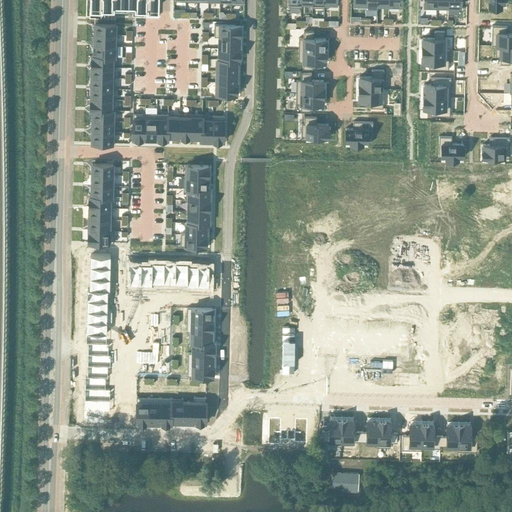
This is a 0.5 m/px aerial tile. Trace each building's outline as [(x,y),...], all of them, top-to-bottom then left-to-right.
[(365,4),(365,8),(377,9),(377,4),(377,0),(365,0),(366,4),(365,4)] [(436,0),(437,8),(448,8),(448,0),(436,0)] [(448,0),(448,8),(460,8),(460,0),(448,0)] [(94,23),(94,34),(115,34),(115,23),(94,22),(94,23)] [(214,28),(214,36),(240,37),(240,35),(240,25),(240,24),(214,24),(214,28)] [(492,25),(491,45),(495,45),(495,44),(511,44),(511,32),(507,32),(507,25),(492,25)] [(298,49),(298,50),(325,50),(326,38),(313,38),(313,31),(308,31),(304,30),(303,38),(299,37),(298,49)] [(422,38),(422,49),(444,50),(444,49),(444,31),(434,31),(434,38),(422,37),(422,38)] [(94,34),(94,45),(117,45),(117,34),(115,34),(94,34)] [(240,37),(214,36),(219,36),(218,47),(218,48),(239,49),(239,47),(240,37)] [(495,45),(495,56),(500,56),(500,63),(510,64),(510,56),(511,56),(511,44),(495,44),(495,45)] [(94,55),(115,56),(115,57),(117,57),(117,45),(94,45),(94,55)] [(216,58),(216,60),(237,60),(239,60),(239,49),(218,48),(218,58),(216,58)] [(422,61),(429,61),(428,68),(448,69),(449,49),(444,49),(444,50),(422,49),(422,61)] [(298,50),(298,61),(303,61),(303,69),(308,69),(313,69),(313,62),(325,62),(325,50),(298,50)] [(92,55),(91,66),(115,67),(115,57),(115,56),(94,55),(92,55)] [(216,60),(216,70),(237,70),(237,60),(216,60)] [(91,66),(91,77),(114,77),(115,67),(91,66)] [(359,76),(359,88),(381,88),(381,77),(384,78),(384,69),(371,69),(371,76),(359,76)] [(216,81),(216,82),(237,82),(237,70),(216,70),(216,81)] [(296,79),(296,92),(323,93),(323,80),(311,80),(311,72),(301,72),(301,79),(296,79)] [(91,77),(91,88),(112,88),(112,89),(114,89),(114,77),(91,77)] [(424,85),(423,96),(450,96),(451,77),(431,77),(431,84),(424,84),(424,85)] [(215,92),(215,93),(221,93),(236,94),(237,82),(216,82),(215,92)] [(91,88),(90,98),(111,99),(112,89),(112,88),(91,88)] [(359,88),(359,100),(371,100),(370,107),(383,107),(383,88),(381,88),(359,88)] [(300,103),(300,110),(310,111),(311,104),(323,104),(323,93),(296,92),(296,103),(300,103)] [(423,107),(423,108),(430,108),(430,115),(450,115),(450,96),(423,96),(423,107)] [(90,98),(90,110),(92,110),(92,109),(111,110),(111,109),(111,99),(90,98)] [(92,110),(92,120),(113,121),(113,120),(113,109),(111,109),(111,110),(92,109),(92,110)] [(133,112),(132,138),(133,138),(144,138),(145,113),(133,112)] [(145,113),(144,138),(156,139),(156,113),(145,113)] [(156,113),(156,139),(168,139),(168,136),(167,136),(168,115),(168,113),(156,113)] [(179,113),(179,115),(179,136),(190,137),(191,113),(179,113)] [(191,113),(190,137),(201,137),(202,119),(203,114),(191,113)] [(212,114),(212,119),(213,119),(212,140),(223,140),(224,140),(224,115),(212,114)] [(168,115),(167,136),(168,136),(179,136),(179,115),(168,115)] [(316,116),(304,116),(304,123),(301,123),(301,136),(311,136),(311,139),(322,139),(322,136),(328,136),(328,124),(316,123),(316,116)] [(201,137),(201,140),(212,140),(213,119),(212,119),(202,119),(201,137)] [(92,120),(92,131),(115,131),(115,120),(113,120),(113,121),(92,120)] [(353,128),(346,128),(345,141),(351,141),(351,143),(362,143),(362,141),(372,141),(373,121),(353,121),(353,128)] [(92,131),(91,142),(99,142),(115,143),(115,131),(92,131)] [(439,136),(438,156),(441,156),(446,156),(446,159),(458,159),(458,156),(463,157),(463,144),(451,143),(452,136),(439,136)] [(482,144),(482,157),(488,157),(487,159),(495,160),(499,160),(499,157),(504,157),(509,157),(509,137),(508,137),(490,137),(489,137),(489,144),(482,144)] [(92,163),(92,174),(112,175),(113,163),(92,163)] [(184,164),(184,176),(208,177),(208,165),(184,164)] [(92,174),(91,185),(112,185),(112,175),(92,174)] [(184,176),(184,188),(186,188),(207,188),(208,177),(184,176)] [(91,195),(112,196),(112,197),(114,197),(115,185),(112,185),(91,185),(91,195)] [(186,188),(186,200),(188,200),(188,199),(209,200),(209,188),(207,188),(186,188)] [(89,195),(89,207),(112,208),(112,197),(112,196),(91,195),(89,195)] [(188,200),(188,211),(209,211),(209,200),(188,199),(188,200)] [(464,201),(444,201),(444,211),(451,211),(451,223),(464,223),(464,217),(466,217),(466,207),(464,207),(464,201)] [(357,204),(337,204),(337,213),(344,213),(344,225),(357,225),(357,220),(359,220),(359,209),(357,209),(357,204)] [(411,209),(405,209),(405,228),(415,228),(415,222),(427,222),(427,209),(421,209),(421,206),(411,206),(411,209)] [(89,207),(89,218),(112,219),(112,208),(89,207)] [(305,212),(299,212),(299,232),(308,232),(308,225),(320,225),(320,212),(315,212),(315,210),(305,210),(305,212)] [(187,221),(187,222),(206,222),(206,223),(208,223),(209,211),(188,211),(187,221)] [(89,218),(88,230),(112,230),(112,219),(89,218)] [(185,233),(206,234),(206,223),(206,222),(187,222),(187,221),(185,221),(185,233)] [(88,230),(88,242),(114,242),(114,230),(112,230),(88,230)] [(410,231),(399,231),(399,250),(421,250),(421,239),(410,239),(410,231)] [(180,233),(180,245),(206,246),(206,234),(185,233),(180,233)] [(454,235),(454,247),(465,248),(465,255),(475,255),(475,235),(471,235),(471,233),(460,233),(460,235),(454,235)] [(363,241),(351,241),(351,254),(357,253),(357,256),(367,256),(367,254),(373,254),(373,234),(363,234),(363,241)] [(291,246),(291,264),(312,265),(312,253),(301,253),(301,246),(291,246)] [(421,250),(399,250),(399,268),(409,268),(409,261),(421,261),(421,250)] [(90,254),(89,266),(110,266),(111,255),(90,254)] [(151,261),(151,263),(152,263),(151,284),(152,284),(163,285),(164,261),(151,261)] [(163,285),(163,287),(175,287),(175,282),(175,262),(164,261),(163,285)] [(453,268),(453,280),(474,280),(475,262),(465,261),(465,268),(453,268)] [(130,262),(129,286),(140,286),(141,263),(130,262)] [(175,262),(175,282),(186,283),(187,283),(187,264),(188,264),(188,262),(175,262)] [(140,286),(140,288),(152,289),(152,284),(151,284),(152,263),(151,263),(141,263),(140,286)] [(186,283),(186,285),(197,285),(198,264),(188,264),(187,264),(187,283),(186,283)] [(197,285),(197,290),(209,290),(209,264),(198,264),(197,285)] [(291,264),(290,283),(300,283),(300,276),(312,276),(312,265),(291,264)] [(89,266),(89,277),(110,278),(110,266),(89,266)] [(399,268),(399,286),(421,287),(421,275),(409,275),(409,268),(399,268)] [(340,279),(340,291),(361,291),(361,272),(351,272),(351,279),(340,279)] [(89,288),(89,289),(108,289),(108,290),(110,290),(110,278),(89,277),(89,288)] [(453,280),(453,291),(464,291),(464,298),(474,299),(474,280),(453,280)] [(399,286),(399,304),(408,304),(408,298),(421,298),(421,287),(399,286)] [(87,288),(87,299),(108,300),(108,290),(108,289),(89,289),(89,288),(87,288)] [(340,291),(339,302),(351,302),(351,309),(360,309),(361,291),(340,291)] [(291,296),(291,314),(312,315),(312,303),(301,303),(301,296),(291,296)] [(87,299),(86,310),(107,311),(107,310),(108,300),(87,299)] [(408,304),(399,304),(399,322),(420,322),(420,311),(408,311),(408,304)] [(187,307),(186,319),(212,319),(212,308),(187,307)] [(457,314),(457,325),(478,325),(478,307),(468,307),(468,314),(457,314)] [(86,310),(86,321),(107,322),(112,322),(112,310),(107,310),(107,311),(86,310)] [(291,314),(290,333),(300,333),(300,326),(312,326),(312,315),(291,314)] [(339,322),(339,333),(360,334),(360,315),(351,315),(351,322),(339,322)] [(186,319),(186,331),(188,331),(188,330),(212,331),(212,319),(186,319)] [(86,321),(86,332),(107,332),(107,322),(86,321)] [(420,322),(399,322),(399,340),(408,340),(408,333),(420,333),(420,322)] [(457,325),(456,337),(468,337),(468,344),(477,344),(478,325),(457,325)] [(188,331),(188,342),(193,342),(193,341),(212,342),(212,341),(212,331),(188,330),(188,331)] [(86,332),(86,343),(88,343),(106,343),(107,332),(86,332)] [(339,333),(339,345),(350,345),(350,352),(360,352),(360,334),(339,333)] [(293,336),(293,350),(313,351),(314,336),(293,336)] [(399,340),(398,358),(420,359),(420,347),(408,347),(408,340),(399,340)] [(192,352),(192,353),(213,353),(213,341),(212,341),(212,342),(193,341),(193,342),(192,352)] [(88,343),(87,354),(108,355),(108,354),(108,343),(106,343),(88,343)] [(293,350),(292,364),(294,365),(313,365),(313,351),(293,350)] [(188,352),(187,363),(213,364),(213,353),(192,353),(192,352),(188,352)] [(451,360),(451,371),(472,372),(472,353),(462,353),(462,360),(451,360)] [(87,354),(87,365),(108,366),(108,367),(110,367),(111,354),(108,354),(108,355),(87,354)] [(398,358),(398,375),(407,375),(407,370),(420,370),(420,359),(398,358)] [(187,363),(187,375),(213,376),(213,364),(187,363)] [(87,376),(87,377),(106,377),(106,378),(108,378),(108,367),(108,366),(87,365),(87,376)] [(294,365),(294,376),(315,377),(315,365),(313,365),(294,365)] [(451,371),(450,383),(462,383),(462,390),(471,390),(472,372),(451,371)] [(398,375),(397,393),(418,393),(418,382),(407,382),(407,375),(398,375)] [(85,376),(84,388),(105,389),(105,388),(106,378),(106,377),(87,377),(87,376),(85,376)] [(294,376),(294,391),(314,391),(315,377),(294,376)] [(105,389),(84,388),(84,400),(110,400),(110,388),(105,388),(105,389)] [(136,396),(136,422),(148,422),(148,397),(136,396)] [(193,396),(193,401),(194,401),(193,422),(205,422),(206,396),(193,396)] [(148,397),(148,422),(159,423),(160,397),(148,397)] [(160,397),(159,423),(171,423),(171,421),(171,398),(172,398),(172,397),(160,397)] [(171,398),(171,421),(182,421),(183,400),(183,398),(172,398),(171,398)] [(110,400),(84,400),(84,411),(105,412),(110,412),(110,400)] [(183,400),(182,421),(193,422),(194,401),(193,401),(183,400)] [(105,412),(84,411),(83,423),(105,423),(105,412)] [(268,443),(268,445),(281,445),(281,440),(287,440),(288,430),(281,430),(281,418),(269,418),(268,418),(268,443)] [(322,430),(322,440),(329,441),(329,445),(341,446),(341,419),(336,418),(336,419),(330,418),(329,430),(322,430)] [(288,430),(287,440),(294,441),(294,443),(307,443),(308,419),(294,419),(294,430),(288,430)] [(341,419),(341,446),(341,441),(359,441),(360,431),(353,431),(353,419),(347,419),(341,419)] [(360,431),(359,441),(377,442),(377,447),(378,447),(378,420),(367,419),(366,431),(360,431)] [(378,420),(378,447),(390,447),(390,442),(397,442),(397,432),(390,432),(390,420),(378,420)] [(402,434),(402,449),(421,450),(421,447),(421,423),(409,422),(409,434),(402,434)] [(421,423),(421,447),(440,448),(440,445),(439,445),(440,435),(433,435),(433,423),(421,423)] [(440,435),(439,445),(440,445),(457,446),(458,446),(458,423),(453,423),(453,424),(446,423),(446,435),(440,435)] [(457,446),(457,451),(477,451),(477,436),(470,436),(470,424),(464,424),(458,423),(458,446),(457,446)]
